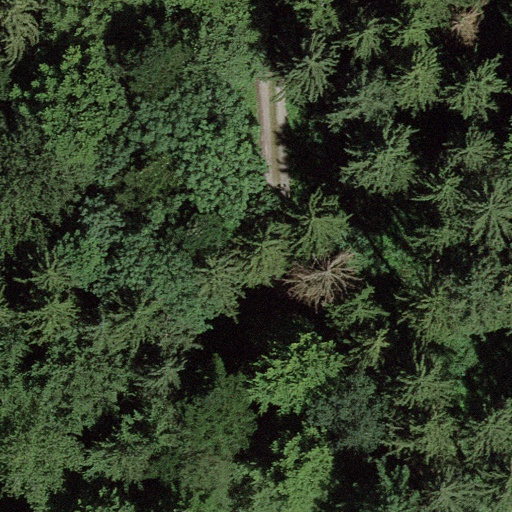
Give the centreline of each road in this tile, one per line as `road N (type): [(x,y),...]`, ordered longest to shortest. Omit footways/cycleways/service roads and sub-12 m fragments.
road 1 (track): [(260,0),(279,338),(320,511)]
road 2 (track): [(144,511),(205,453),(279,338)]
